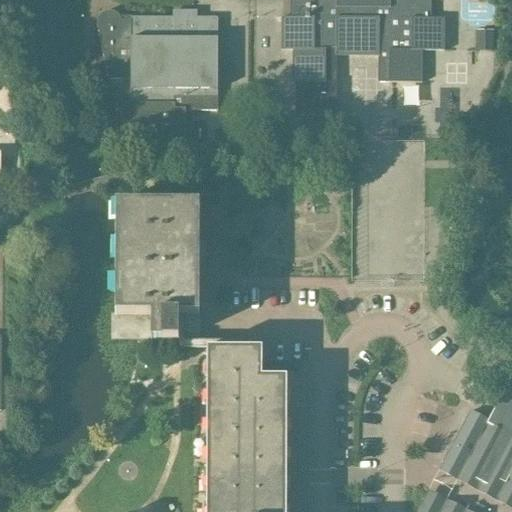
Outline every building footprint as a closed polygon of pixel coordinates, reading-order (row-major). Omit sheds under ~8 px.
[(281,0),(292,0),(292,18),(281,18),(281,51),(292,51),(292,83),(295,83),(295,116),(336,116),(336,57),(378,58),(378,84),(422,84),(422,52),(444,52),(444,19),(429,19),(429,1),(444,1),(444,0),(281,0)] [(131,19),(131,22),(122,22),(120,19),(118,16),(115,14),(112,13),(109,13),(106,13),(103,14),(100,16),(98,19),(97,22),(96,25),(96,28),(113,96),(131,142),(185,142),(185,113),(218,113),(218,99),(217,99),(218,19),(196,19),(196,12),(173,12),(173,19),(131,19)] [(478,30),(478,51),(491,51),(491,30),(478,30)] [(199,316),(199,205),(116,205),(115,337),(151,337),(151,342),(195,342),(195,316),(199,316)] [(285,511),(286,378),(262,378),(262,372),(262,364),(262,349),(257,349),(207,349),(206,511),(285,511)] [(511,377),(487,423),(468,413),(442,462),(511,499),(511,377)]
